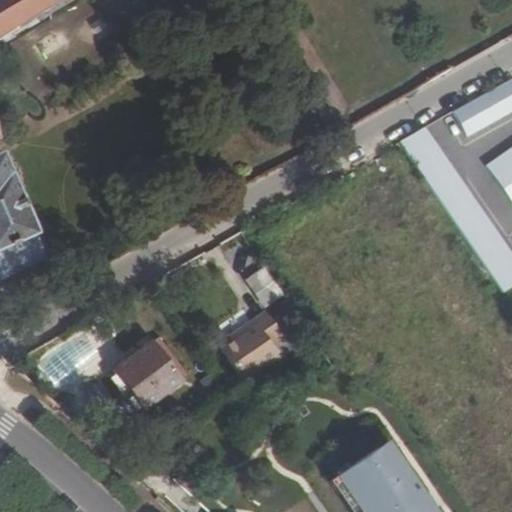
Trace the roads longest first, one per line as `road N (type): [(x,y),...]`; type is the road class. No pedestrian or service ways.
road 1 (residential): [(0,348),(511,61)]
road 2 (residential): [(0,422),(107,511)]
